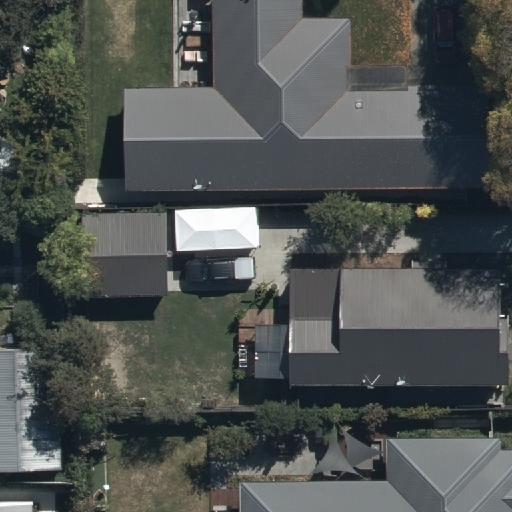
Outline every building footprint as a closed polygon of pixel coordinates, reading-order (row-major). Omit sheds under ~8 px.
[(304,18),(304,0),(210,0),(211,87),(121,87),(122,192),(510,189),(510,84),(405,85),(405,66),(351,67),(350,17),(304,18)] [(69,128),(0,127),(0,193),(68,194),(69,128)] [(165,201),(84,202),(84,287),(165,287),(165,201)] [(502,258),(289,259),(290,284),(273,284),(273,338),(288,338),(288,375),(503,373),(502,258)] [(61,337),(0,336),(0,460),(61,460),(61,337)] [(236,467),(236,511),(511,511),(511,438),(501,438),(501,427),(387,428),(388,466),(236,467)] [(32,511),(32,503),(0,503),(0,511),(32,511)]
